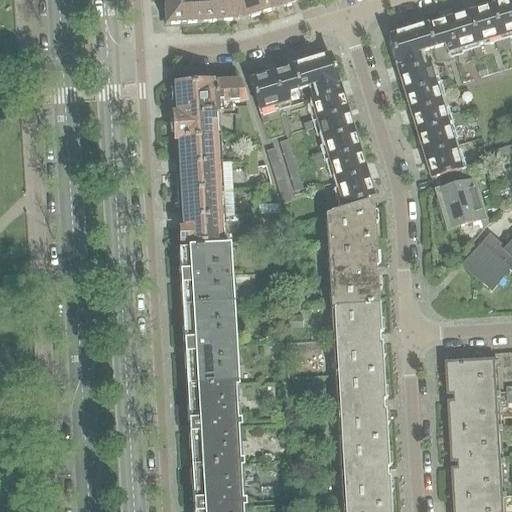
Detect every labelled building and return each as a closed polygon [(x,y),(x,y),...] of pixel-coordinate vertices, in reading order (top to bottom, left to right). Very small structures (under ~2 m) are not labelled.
[(223,0),(224,8),(215,9),(217,23),(242,21),(261,15),(255,0),(223,0)] [(296,4),(294,0),(255,0),(261,15),(296,4)] [(506,38),(511,36),(511,2),(511,1),(485,9),(495,41),(496,45),(495,46),(497,55),(511,50),(509,42),(508,42),(506,38)] [(165,23),(169,27),(170,27),(171,27),(200,26),(200,25),(217,23),(215,9),(203,10),(203,2),(163,4),(164,21),(164,22),(165,23)] [(480,46),(495,41),(485,9),(462,16),(471,49),(473,48),(477,61),(484,59),(480,46)] [(444,48),(442,49),(446,56),(471,49),(462,16),(437,24),(444,48)] [(412,32),(419,56),(442,49),(444,48),(437,24),(412,32)] [(422,64),(419,56),(412,32),(392,38),(388,44),(397,72),(422,64)] [(312,85),(315,94),(339,87),(331,62),(325,58),(302,65),(309,86),(312,85)] [(425,63),(422,64),(397,72),(431,182),(476,169),(474,162),(466,164),(467,166),(463,167),(451,131),(455,129),(456,131),(463,129),(459,114),(451,116),(452,118),(448,120),(439,91),(450,88),(449,82),(437,85),(431,68),(428,66),(426,67),(425,63)] [(275,74),(286,106),(289,105),(288,92),(309,86),(302,65),(275,74)] [(487,75),(484,67),(477,70),(479,77),(487,75)] [(249,82),(263,126),(270,124),(268,117),(266,118),(264,113),(286,106),(275,74),(249,82)] [(170,126),(170,130),(215,128),(215,126),(219,125),(218,115),(221,115),(221,105),(245,104),(239,83),(176,87),(176,92),(171,92),(172,124),(170,126)] [(328,210),(373,197),(339,87),(315,94),(310,96),(312,100),(310,105),(315,122),(302,126),(304,133),(317,129),(325,156),(320,157),(320,156),(312,158),(317,173),(324,171),(324,169),(329,168),(339,201),(334,202),(334,201),(326,203),(328,210)] [(256,140),(246,108),(237,109),(237,123),(240,123),(240,126),(235,126),(236,141),(256,140)] [(174,154),(217,151),(215,128),(170,130),(171,135),(173,136),(174,154)] [(288,141),(279,144),(295,193),(304,190),(288,141)] [(511,155),(511,147),(482,157),(484,164),(511,155)] [(258,177),(256,149),(247,149),(249,177),(258,177)] [(275,150),(266,153),(283,205),(291,203),(275,150)] [(174,154),(176,177),(221,175),(221,157),(217,157),(217,151),(174,154)] [(435,194),(436,197),(446,236),(459,232),(461,239),(469,248),(481,234),(479,226),(485,224),(470,171),(476,169),(431,182),(431,183),(436,181),(440,193),(435,194)] [(176,177),(177,201),(219,199),(218,177),(221,177),(221,175),(176,177)] [(498,210),(495,197),(484,200),(488,213),(498,210)] [(220,209),(219,199),(177,201),(179,224),(224,222),(223,208),(220,209)] [(259,202),(250,203),(251,230),(261,230),(259,202)] [(325,217),(328,262),(373,259),(370,211),(367,204),(325,217)] [(224,228),(224,222),(179,224),(180,244),(185,246),(185,248),(222,246),(221,229),(224,228)] [(511,245),(506,252),(487,237),(461,269),(490,292),(508,271),(511,274),(511,245)] [(181,316),(232,313),(229,249),(177,252),(179,278),(181,278),(181,285),(179,285),(181,316)] [(328,262),(330,310),(376,307),(373,259),(328,262)] [(380,374),(376,307),(330,310),(334,378),(380,374)] [(237,387),(232,313),(181,316),(183,346),(184,346),(185,354),(183,354),(185,390),(237,387)] [(444,366),(448,434),(501,431),(497,363),(444,366)] [(384,442),(380,374),(334,378),(338,445),(384,442)] [(241,467),(237,387),(185,390),(188,426),(189,426),(190,434),(188,434),(190,470),(241,467)] [(448,434),(452,502),(505,498),(501,431),(448,434)] [(348,511),(389,509),(384,442),(338,445),(342,511),(348,511)] [(243,511),(241,467),(190,470),(192,506),(194,505),(194,511),(243,511)] [(452,502),(453,511),(505,511),(505,498),(452,502)]
